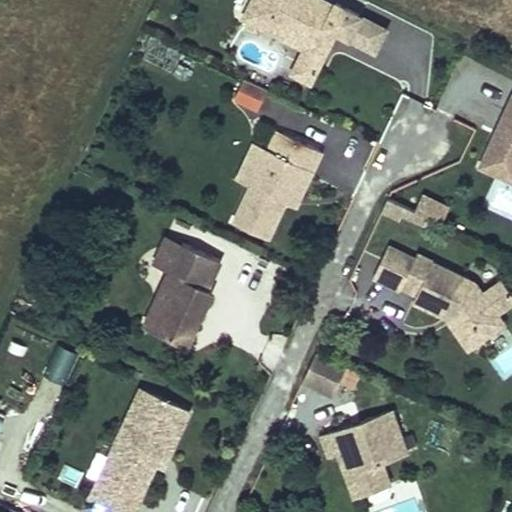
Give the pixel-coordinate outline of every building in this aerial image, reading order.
[(329,0),(260,0),(252,16),(329,56),(345,64),(353,50),(349,47),(354,36),(359,38),(379,48),(389,28),(339,2),(338,5),(329,0)] [(413,41),(389,28),(379,48),(403,61),(413,41)] [(359,38),(354,36),(349,47),(353,50),(359,38)] [(345,64),(329,56),(317,79),(334,87),(345,64)] [(268,89),(244,78),(234,97),(259,108),(268,89)] [(511,92),(481,160),(511,173),(511,92)] [(457,123),(452,138),(466,143),(472,128),(457,123)] [(267,149),(273,152),(282,134),(275,131),(267,149)] [(284,203),(287,204),(304,168),(311,171),(320,151),(282,134),(273,152),(267,149),(250,187),(233,223),(267,239),(284,203)] [(250,187),(267,149),(253,144),(236,180),(250,187)] [(295,207),(311,171),(304,168),(287,204),(295,207)] [(406,205),(388,197),(382,209),(401,218),(402,215),(406,205)] [(406,205),(402,215),(425,225),(430,216),(406,205)] [(153,265),(169,272),(182,244),(166,236),(153,265)] [(220,261),(182,244),(169,272),(144,326),(187,347),(212,292),(207,289),(220,261)] [(415,256),(388,244),(373,275),(400,289),(401,288),(415,295),(413,300),(445,317),(447,312),(466,336),(498,312),(511,301),(511,292),(502,278),(483,292),(476,281),(416,253),(415,256)] [(398,294),(413,300),(415,295),(401,288),(400,289),(398,294)] [(468,348),(505,322),(498,312),(466,336),(447,312),(445,317),(468,348)] [(503,379),(511,372),(511,343),(489,360),(503,379)] [(65,380),(76,351),(57,344),(46,372),(65,380)] [(347,366),(316,351),(302,379),(334,394),(347,366)] [(143,387),(93,493),(132,511),(133,511),(157,463),(164,466),(191,409),(143,387)] [(337,452),(346,474),(357,470),(366,492),(391,483),(382,460),(407,451),(390,407),(320,435),(329,456),(337,452)] [(80,444),(71,466),(96,476),(104,453),(80,444)] [(65,463),(58,478),(75,487),(83,472),(65,463)] [(357,470),(346,474),(355,497),(366,492),(357,470)]
